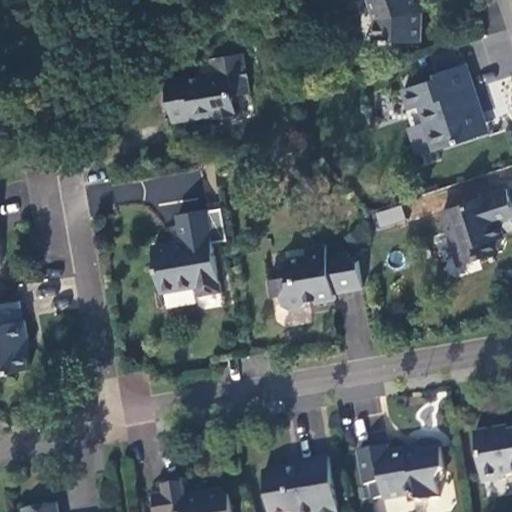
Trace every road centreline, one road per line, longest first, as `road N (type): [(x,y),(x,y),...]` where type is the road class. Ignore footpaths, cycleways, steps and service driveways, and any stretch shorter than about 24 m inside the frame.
road 1 (residential): [(511,340),(148,403)]
road 2 (residential): [(69,156),(100,381)]
road 3 (residential): [(75,431),(78,453),(153,443),(148,403)]
